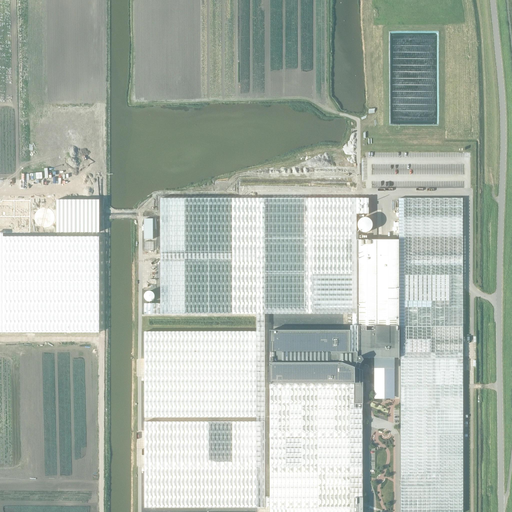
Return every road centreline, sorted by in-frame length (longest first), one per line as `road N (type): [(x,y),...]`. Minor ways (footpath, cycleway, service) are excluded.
road 1 (tertiary): [(500,511),(502,105),(492,0)]
road 2 (unknown): [(368,362),(371,511)]
road 3 (unknown): [(470,286),(471,386),(499,386)]
